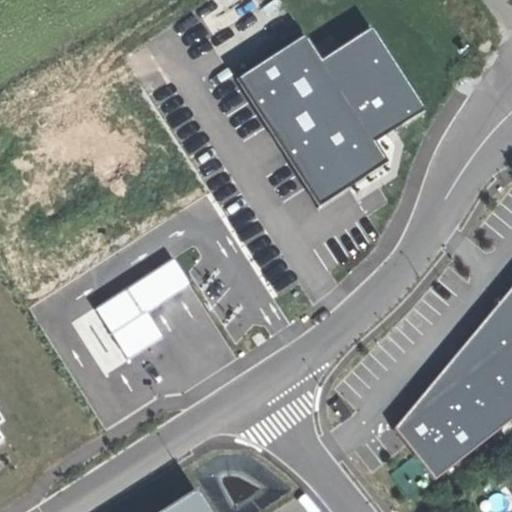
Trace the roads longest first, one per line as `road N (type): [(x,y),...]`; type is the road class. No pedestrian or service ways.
road 1 (residential): [(511,127),(478,159),(397,274),(269,387)]
road 2 (residential): [(269,387),(69,511)]
road 3 (residential): [(269,387),(362,511)]
